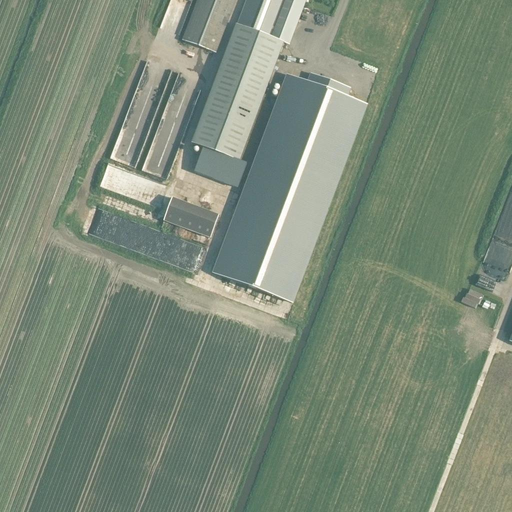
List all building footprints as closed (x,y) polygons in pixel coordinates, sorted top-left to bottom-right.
[(197,0),(182,40),(217,53),(236,0),(197,0)] [(247,0),(238,25),(275,39),(289,0),(247,0)] [(289,0),(275,39),(285,43),(290,45),(307,0),(289,0)] [(237,25),(192,143),(205,148),(240,161),(285,43),(275,39),(238,25),(237,25)] [(215,274),(292,303),(319,232),(367,105),(348,98),(351,89),(312,74),(308,83),(289,75),(230,232),(215,274)] [(132,164),(147,170),(165,120),(149,114),(132,164)] [(205,148),(196,172),(240,189),(249,165),(240,161),(205,148)] [(154,186),(158,177),(115,160),(111,168),(109,167),(107,172),(111,173),(108,179),(129,187),(132,179),(139,182),(136,188),(155,195),(158,187),(154,186)] [(175,194),(167,218),(214,233),(222,209),(175,194)]
